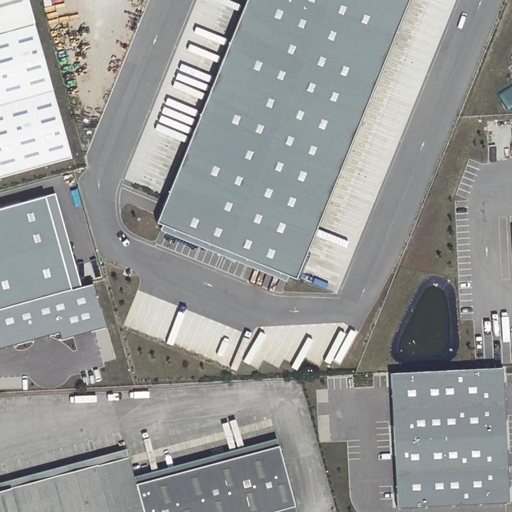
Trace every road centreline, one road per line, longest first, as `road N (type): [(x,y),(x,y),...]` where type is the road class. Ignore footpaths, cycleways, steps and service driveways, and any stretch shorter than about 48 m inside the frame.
road 1 (unknown): [(173,0),(104,195),(110,229),(120,242),(299,312),(336,305),(366,270),(476,0)]
road 2 (unknown): [(313,511),(286,417),(267,401),(175,407),(0,454)]
road 3 (unknown): [(511,294),(492,282),(489,256),(490,197),(511,174)]
road 4 (unknown): [(382,511),(360,492),(354,392)]
